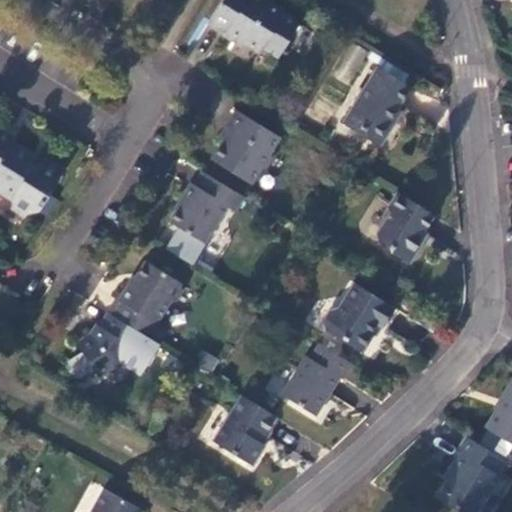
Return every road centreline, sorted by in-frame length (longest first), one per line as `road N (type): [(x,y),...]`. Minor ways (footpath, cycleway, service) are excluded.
road 1 (residential): [(453,0),(472,75),(492,271),(486,323)]
road 2 (residential): [(486,323),(446,378),(301,511)]
road 3 (residential): [(132,148),(171,78),(38,0)]
road 4 (residential): [(132,148),(78,253),(89,300)]
road 5 (residential): [(0,68),(132,148)]
